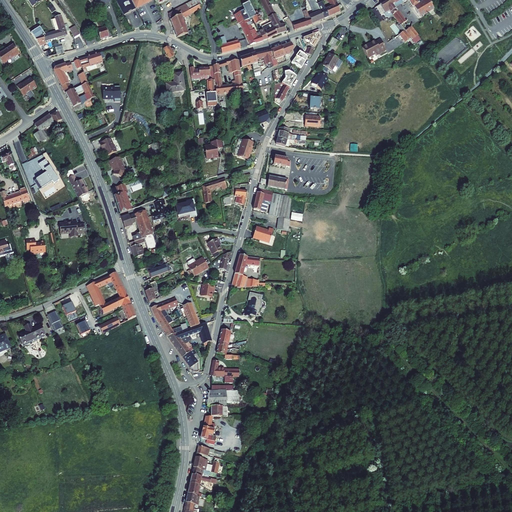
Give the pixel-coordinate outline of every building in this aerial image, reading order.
[(260,0),(271,21),(277,33),(286,30),(283,19),(279,20),(268,0),(260,0)] [(309,0),(315,13),(309,15),(312,23),(323,18),(315,0),(309,0)] [(324,8),(320,0),(315,0),(323,18),(329,15),(326,8),(324,8)] [(328,0),(331,5),(326,8),(329,15),(340,10),(337,3),(335,0),(328,0)] [(392,0),(385,0),(380,4),(386,12),(390,9),(393,13),(391,14),(393,17),(395,15),(394,14),(400,10),(397,6),(392,0)] [(397,0),(400,4),(406,0),(408,0),(413,7),(414,6),(421,16),(436,7),(431,0),(421,0),(418,2),(417,0),(397,0)] [(191,1),(185,4),(189,10),(195,7),(191,1)] [(238,22),(240,22),(250,44),(262,39),(259,31),(256,32),(254,28),(253,29),(250,30),(247,22),(244,16),(254,11),(249,1),(243,4),(245,9),(234,14),(238,22)] [(171,20),(176,39),(188,34),(183,18),(192,15),(192,14),(200,11),(199,9),(201,7),(200,4),(195,7),(189,10),(179,15),(171,20)] [(179,15),(189,10),(185,4),(176,9),(179,15)] [(386,12),(380,4),(376,6),(382,14),(386,12)] [(171,20),(179,15),(176,9),(174,10),(175,11),(169,14),(171,20)] [(292,23),(294,29),(312,23),(309,15),(309,14),(307,9),(304,10),(306,18),(292,23)] [(406,20),(400,10),(394,14),(395,15),(396,17),(401,24),(406,20)] [(97,30),(100,39),(112,35),(102,19),(101,20),(98,14),(93,16),(96,22),(93,23),(96,30),(97,30)] [(252,17),(255,24),(262,21),(259,14),(252,17)] [(57,30),(46,33),(48,39),(65,34),(64,31),(63,26),(58,15),(53,17),(53,18),(50,19),(53,29),(57,28),(57,30)] [(390,20),(399,34),(405,30),(401,24),(396,17),(390,20)] [(412,26),(406,20),(401,24),(405,30),(412,26)] [(263,29),(267,38),(268,37),(277,33),(271,21),(262,26),(263,29)] [(29,32),(40,48),(46,46),(45,42),(46,42),(45,40),(48,39),(46,33),(45,33),(44,34),(38,26),(33,30),(29,32)] [(68,29),(73,38),(79,34),(74,26),(68,29)] [(418,34),(412,26),(405,30),(399,34),(404,41),(410,37),(412,39),(418,34)] [(259,31),(262,39),(267,38),(263,29),(259,31)] [(318,29),(311,32),(313,38),(310,39),(308,48),(304,55),(308,57),(312,49),(314,49),(315,44),(316,37),(320,35),(318,29)] [(311,32),(294,38),(296,45),(310,39),(313,38),(311,32)] [(341,43),(333,39),(329,46),(337,51),(341,43)] [(374,41),(361,48),(367,58),(375,54),(376,56),(386,50),(380,39),(375,42),(374,41)] [(219,46),(221,53),(240,48),(238,40),(219,46)] [(291,42),(281,46),(284,55),(292,53),(293,48),(291,42)] [(168,43),(163,45),(167,56),(172,54),(168,43)] [(61,44),(54,46),(56,53),(64,52),(61,44)] [(13,45),(0,53),(0,57),(4,64),(19,54),(13,45)] [(46,51),(47,56),(56,53),(54,46),(54,45),(46,46),(40,48),(42,51),(46,51)] [(272,63),(272,65),(278,63),(276,58),(284,55),(281,46),(270,50),(272,55),(270,55),(272,61),(271,61),(271,63),(272,63)] [(254,52),(257,61),(263,59),(264,64),(270,61),(271,63),(271,61),(272,61),(270,55),(272,55),(270,50),(269,49),(254,52)] [(99,52),(77,59),(80,66),(83,72),(84,74),(88,72),(87,71),(97,67),(96,64),(100,63),(102,68),(105,67),(99,52)] [(239,58),(242,67),(252,63),(253,67),(250,68),(252,72),(254,71),(255,75),(260,74),(259,71),(259,68),(257,61),(254,52),(251,53),(253,58),(246,60),(244,55),(239,57),(239,58)] [(338,56),(334,54),(325,68),(334,73),(337,69),(340,71),(344,64),(336,59),(338,56)] [(232,84),(221,85),(219,68),(222,67),(222,65),(221,63),(212,65),(215,94),(228,92),(228,96),(234,95),(234,92),(243,91),(242,83),(240,72),(240,67),(242,67),(239,58),(226,62),(227,64),(227,65),(231,65),(232,72),(233,72),(235,77),(232,84)] [(54,67),(52,70),(64,93),(71,89),(61,72),(72,68),(69,61),(54,67)] [(198,67),(198,70),(199,77),(200,77),(200,75),(202,75),(202,78),(205,78),(206,75),(210,74),(209,66),(198,67)] [(193,67),(189,67),(191,78),(199,77),(198,70),(193,70),(193,67)] [(87,81),(84,74),(83,72),(79,74),(77,74),(81,84),(87,81)] [(181,72),(172,73),(174,81),(165,83),(167,92),(184,89),(181,72)] [(296,77),(288,72),(283,72),(285,77),(282,83),(289,89),(296,77)] [(325,77),(316,72),(309,83),(313,86),(314,85),(319,88),(325,77)] [(21,83),(17,86),(23,96),(27,94),(30,99),(34,96),(31,91),(36,88),(30,78),(21,84),(21,83)] [(213,79),(207,79),(208,92),(205,92),(206,105),(215,105),(213,79)] [(94,96),(87,81),(81,84),(83,88),(84,89),(85,93),(77,97),(75,93),(74,92),(66,96),(73,112),(83,107),(82,104),(84,101),(94,96)] [(275,85),(274,89),(274,100),(276,101),(278,102),(289,89),(282,83),(280,82),(279,82),(275,85)] [(81,84),(72,88),(74,92),(75,93),(83,88),(81,84)] [(120,100),(119,85),(113,85),(113,86),(102,87),(102,98),(109,98),(109,97),(112,97),(112,98),(113,97),(113,101),(120,100)] [(74,92),(72,88),(71,89),(64,93),(66,96),(74,92)] [(323,99),(314,98),(313,110),(322,110),(323,99)] [(268,121),(264,110),(254,115),(258,124),(264,122),(267,123),(268,121)] [(46,129),(62,120),(58,112),(55,111),(39,122),(45,130),(46,130),(46,129)] [(324,118),(309,117),(308,126),(323,127),(324,118)] [(45,130),(39,122),(35,125),(39,132),(40,132),(44,137),(48,135),(45,130)] [(276,130),(278,130),(277,136),(286,138),(296,139),(296,133),(291,133),(288,133),(289,128),(276,127),(276,130)] [(40,145),(46,141),(44,137),(40,132),(39,132),(34,135),(40,145)] [(296,142),(296,139),(286,138),(277,136),(275,144),(287,146),(287,144),(288,144),(289,142),(294,142),(294,141),(296,142)] [(108,137),(97,142),(100,150),(101,149),(104,155),(114,151),(108,137)] [(256,143),(242,139),(236,156),(250,161),(253,152),(254,152),(256,148),(254,147),(256,143)] [(218,159),(222,158),(221,150),(227,149),(225,141),(215,142),(216,146),(208,147),(210,159),(217,158),(218,159)] [(9,169),(14,168),(7,146),(0,149),(0,151),(2,157),(0,158),(2,163),(7,161),(9,169)] [(117,156),(107,161),(109,167),(110,167),(111,171),(111,173),(111,174),(120,178),(123,171),(117,156)] [(286,158),(272,156),(271,163),(288,166),(289,161),(286,160),(286,158)] [(60,180),(46,158),(39,163),(46,173),(34,181),(40,189),(52,181),(54,184),(60,180)] [(84,185),(81,180),(77,182),(74,175),(68,178),(78,198),(79,197),(82,205),(84,204),(80,197),(88,193),(86,187),(85,188),(83,185),(84,185)] [(289,181),(268,178),(266,188),(284,191),(285,188),(287,189),(289,181)] [(228,180),(206,187),(209,204),(215,203),(213,190),(225,187),(225,190),(231,189),(228,180)] [(122,184),(109,188),(118,213),(131,208),(122,184)] [(242,187),(234,188),(234,190),(237,191),(236,197),(239,198),(238,204),(240,204),(240,206),(245,206),(248,192),(241,191),(242,187)] [(274,191),(265,190),(258,189),(254,204),(267,207),(268,203),(267,203),(267,202),(266,201),(266,199),(263,198),(264,196),(269,197),(268,199),(272,199),(270,209),(278,211),(288,213),(289,213),(291,198),(290,198),(273,195),(274,191)] [(30,201),(25,190),(19,192),(20,193),(7,198),(5,192),(0,194),(5,207),(23,201),(23,203),(30,201)] [(234,199),(233,195),(226,198),(223,199),(224,206),(231,205),(231,200),(234,199)] [(193,205),(195,204),(193,199),(186,201),(186,204),(175,207),(178,219),(189,216),(189,218),(197,216),(195,208),(193,208),(193,205)] [(153,202),(156,213),(149,215),(151,222),(155,221),(155,219),(170,216),(168,209),(166,210),(164,206),(161,200),(153,202)] [(127,214),(119,217),(122,227),(130,225),(129,222),(134,220),(138,231),(132,233),(135,239),(142,237),(152,234),(143,210),(127,215),(127,214)] [(291,212),(291,220),(302,220),(303,212),(291,212)] [(288,227),(289,215),(288,215),(279,213),(278,225),(286,227),(288,227)] [(70,234),(71,238),(78,238),(77,235),(84,234),(83,224),(77,225),(77,223),(73,223),(70,224),(70,223),(59,224),(60,233),(65,233),(65,234),(70,234)] [(268,232),(256,228),(252,239),(269,244),(273,231),(269,230),(268,232)] [(143,239),(142,237),(135,239),(127,242),(132,257),(143,251),(141,244),(137,246),(136,243),(138,242),(138,241),(143,239)] [(216,237),(205,242),(211,253),(220,249),(217,244),(216,241),(218,240),(216,237)] [(45,253),(44,242),(40,242),(40,243),(37,243),(37,244),(35,244),(35,240),(26,240),(27,250),(30,250),(30,255),(35,255),(34,254),(45,253)] [(0,254),(9,252),(6,241),(0,243),(0,254)] [(230,250),(210,262),(213,269),(217,268),(224,269),(230,250)] [(251,257),(243,254),(239,269),(247,271),(249,264),(262,265),(262,258),(251,257)] [(201,257),(185,265),(190,274),(195,271),(196,273),(206,268),(201,257)] [(168,270),(166,263),(163,265),(161,259),(145,265),(148,277),(168,270)] [(112,282),(118,279),(116,273),(103,279),(106,285),(112,282)] [(245,276),(237,274),(233,288),(262,286),(262,280),(251,279),(251,277),(245,276)] [(99,289),(106,285),(103,279),(90,285),(87,286),(89,293),(99,289)] [(116,291),(122,288),(120,282),(113,285),(116,291)] [(150,282),(141,285),(143,290),(149,288),(153,287),(150,282)] [(201,283),(198,297),(209,299),(210,292),(211,289),(213,289),(213,286),(201,283)] [(149,288),(143,290),(147,301),(153,298),(149,288)] [(106,305),(108,304),(107,303),(105,304),(99,289),(89,293),(96,307),(99,305),(100,308),(106,305)] [(265,295),(259,294),(255,293),(255,295),(252,295),(250,301),(252,301),(252,302),(254,303),(253,305),(251,304),(250,310),(253,311),(253,315),(259,317),(260,312),(262,312),(263,308),(264,308),(265,301),(266,300),(264,300),(265,295)] [(120,299),(118,299),(121,306),(123,310),(131,306),(126,296),(120,298),(120,299)] [(175,303),(173,297),(156,303),(158,310),(162,308),(175,303)] [(119,308),(116,301),(108,304),(111,311),(119,308)] [(192,313),(188,302),(180,305),(184,316),(192,313)] [(62,306),(67,316),(76,312),(72,303),(67,305),(67,304),(62,306)] [(158,310),(156,303),(148,306),(150,312),(155,320),(165,314),(162,308),(158,310)] [(100,308),(103,315),(111,311),(108,304),(106,305),(100,308)] [(123,310),(128,321),(136,317),(131,306),(123,310)] [(63,327),(56,311),(47,315),(55,331),(63,327)] [(196,324),(192,313),(184,316),(188,326),(196,324)] [(166,315),(165,314),(155,320),(159,327),(166,323),(171,320),(167,314),(166,315)] [(120,325),(117,318),(112,321),(115,327),(120,325)] [(112,321),(99,327),(102,333),(115,327),(112,321)] [(85,322),(76,326),(81,336),(90,332),(85,322)] [(209,339),(204,322),(180,330),(181,334),(183,334),(183,336),(186,339),(189,337),(187,334),(198,331),(201,343),(207,341),(209,341),(209,339)] [(169,328),(166,323),(159,327),(162,331),(169,328)] [(45,334),(41,326),(32,330),(30,326),(25,328),(27,332),(18,337),(21,345),(45,334)] [(179,330),(177,326),(162,331),(164,335),(179,330)] [(233,330),(224,329),(221,341),(231,343),(233,330)] [(181,334),(180,330),(164,335),(172,345),(178,341),(179,344),(184,342),(185,341),(186,341),(185,340),(186,339),(183,336),(183,334),(181,334)] [(0,356),(7,353),(5,350),(10,348),(5,335),(0,337),(0,356)] [(184,342),(179,344),(178,341),(172,345),(190,370),(196,370),(195,361),(194,359),(197,356),(186,341),(185,341),(184,342)] [(222,362),(215,361),(213,375),(215,375),(219,376),(237,376),(245,377),(245,371),(236,370),(236,371),(228,371),(228,369),(221,368),(222,362)] [(236,386),(237,376),(219,376),(215,375),(214,390),(236,390),(236,386)] [(245,377),(237,376),(236,386),(245,386),(245,377)] [(210,406),(214,407),(226,407),(248,408),(249,390),(236,390),(214,390),(211,390),(210,406)] [(214,407),(213,416),(216,417),(225,417),(226,407),(214,407)] [(216,429),(206,427),(203,438),(209,440),(208,443),(217,445),(219,437),(215,436),(217,430),(216,430),(216,429)] [(207,448),(201,447),(199,454),(205,456),(205,455),(221,460),(223,454),(207,449),(207,448)] [(208,461),(198,457),(195,468),(205,471),(208,461)] [(220,466),(215,464),(214,469),(212,469),(211,472),(215,473),(217,474),(220,466)] [(205,471),(195,468),(194,475),(210,479),(211,476),(214,477),(215,473),(211,472),(205,471)] [(194,475),(192,483),(202,486),(203,481),(212,483),(213,479),(210,479),(194,475)] [(192,483),(189,493),(198,496),(210,500),(211,498),(204,495),(200,494),(202,486),(192,483)] [(189,493),(187,502),(196,504),(198,496),(189,493)]
